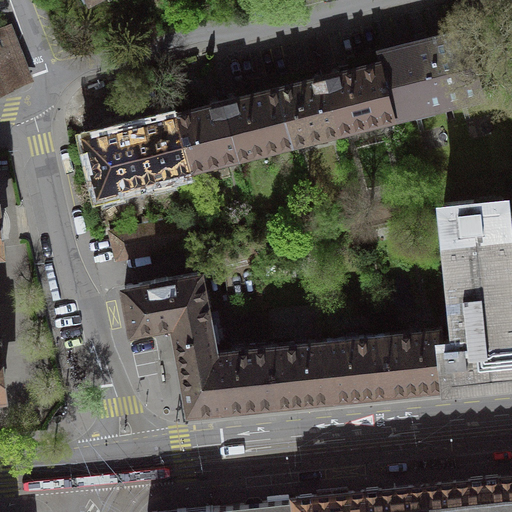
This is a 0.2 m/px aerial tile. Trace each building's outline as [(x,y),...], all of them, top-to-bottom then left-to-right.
[(377,51),(380,61),(381,61),(394,115),(484,93),(467,28),(427,38),(428,39),(422,41),(416,42),(416,41),(377,51)] [(0,85),(22,76),(14,54),(5,33),(0,35),(0,85)] [(332,73),(326,75),(339,128),(394,115),(381,61),(332,73)] [(317,77),(279,87),(293,140),(339,128),(326,75),(317,77)] [(230,99),(224,101),(237,154),(293,140),(279,87),(230,99)] [(216,103),(177,112),(190,166),(237,154),(224,101),(216,103)] [(137,122),(130,124),(144,177),(190,166),(177,112),(137,122)] [(123,126),(86,135),(99,189),(144,177),(130,124),(123,126)] [(474,199),(443,202),(457,337),(444,339),(443,326),(441,326),(447,381),(511,373),(511,282),(508,240),(511,239),(511,210),(505,212),(503,196),(502,196),(501,193),(474,196),(474,199)] [(194,215),(155,223),(162,250),(181,246),(199,243),(194,215)] [(155,223),(111,231),(114,244),(117,258),(162,250),(155,223)] [(173,318),(207,311),(200,271),(172,276),(167,274),(155,277),(151,280),(124,285),(128,306),(132,327),(173,319),(173,318)] [(189,407),(223,404),(213,350),(214,350),(212,338),(223,336),(221,326),(210,328),(207,311),(173,318),(173,319),(182,367),(188,399),(189,407)] [(384,332),(390,387),(419,383),(447,381),(441,326),(384,332)] [(384,332),(327,338),(332,393),(361,390),(390,387),(384,332)] [(327,338),(269,344),(275,398),(304,395),(332,393),(327,338)] [(236,403),(275,398),(269,344),(214,350),(213,350),(223,404),(236,403)] [(511,511),(511,473),(485,477),(488,511),(511,511)] [(488,511),(485,477),(455,480),(425,483),(427,511),(488,511)] [(427,511),(425,483),(395,486),(365,489),(367,511),(427,511)] [(367,511),(365,489),(331,493),(296,496),(296,497),(297,511),(367,511)] [(254,502),(213,506),(213,511),(297,511),(296,497),(254,502)]
